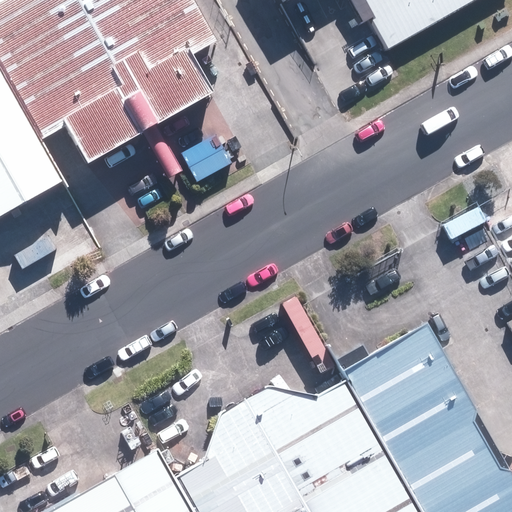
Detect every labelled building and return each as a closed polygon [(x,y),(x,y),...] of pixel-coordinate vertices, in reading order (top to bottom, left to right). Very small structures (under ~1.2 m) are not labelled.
[(0,224),(72,186),(241,94),(189,0),(27,0),(0,15),(0,224)] [(355,0),(385,52),(477,0),(355,0)] [(511,511),(511,477),(431,329),(343,377),(417,511),(511,511)] [(417,511),(343,377),(156,463),(183,511),(417,511)] [(183,511),(156,463),(149,449),(31,511),(183,511)]
